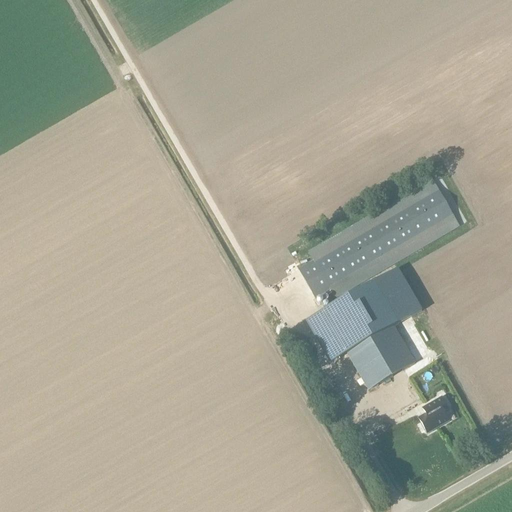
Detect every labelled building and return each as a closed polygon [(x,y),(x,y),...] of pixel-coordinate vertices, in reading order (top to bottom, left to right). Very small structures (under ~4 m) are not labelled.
[(327,292),(332,300),(459,227),(432,181),(306,254),(310,263),(298,270),(314,299),(327,292)] [(369,286),(394,330),(423,313),(397,270),(369,286)] [(282,279),(274,284),(277,289),(285,284),(282,279)] [(368,391),(414,364),(394,330),(369,286),(322,313),(347,356),(368,391)] [(330,366),(347,356),(322,313),(305,323),(330,366)] [(441,398),(422,409),(423,410),(426,408),(428,412),(427,413),(426,415),(418,420),(427,435),(449,422),(443,413),(448,410),(441,398)] [(406,418),(381,432),(386,441),(411,426),(406,418)] [(385,443),(391,453),(418,436),(412,426),(385,443)]
